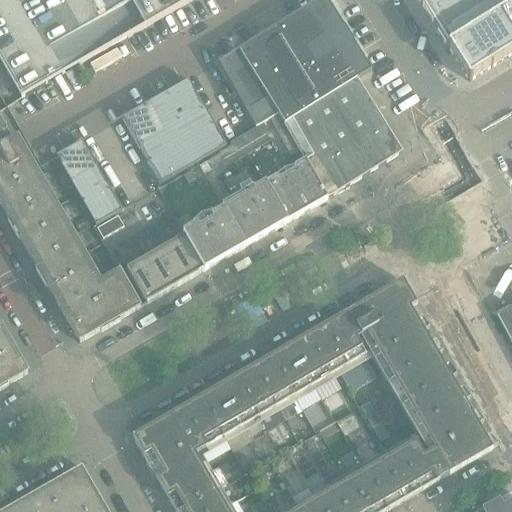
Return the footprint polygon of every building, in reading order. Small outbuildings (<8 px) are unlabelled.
[(194,0),(0,0),(0,63),(21,99),(78,66),(79,67),(194,0)] [(511,0),(416,0),(420,5),(419,5),(421,7),(433,25),(432,25),(433,28),(434,27),(448,49),(447,49),(448,51),(449,51),(467,80),(466,80),(468,82),(469,83),(469,82),(470,83),(472,81),(471,81),(490,69),(490,70),(492,69),(492,68),(511,56),(511,57),(511,56),(511,0)] [(354,77),(342,58),(356,50),(326,3),(313,11),(310,7),(239,51),(277,117),(280,122),(282,126),(356,81),(354,77)] [(277,117),(239,51),(234,54),(219,64),(217,65),(255,130),(256,129),(263,125),(270,121),(277,117)] [(205,110),(188,81),(179,87),(168,94),(184,122),(205,110)] [(341,193),(402,154),(399,149),(389,134),(356,81),(282,126),(298,153),(304,163),(327,201),(328,200),(341,193)] [(184,122),(168,94),(161,97),(148,105),(165,133),(174,128),(184,122)] [(165,133),(148,105),(122,120),(138,148),(165,133)] [(183,143),(214,126),(205,110),(184,122),(174,128),(183,143)] [(270,121),(273,126),(280,122),(277,117),(270,121)] [(282,126),(280,122),(273,126),(276,132),(283,128),(282,126)] [(269,135),(263,125),(256,129),(262,139),(269,135)] [(224,148),(226,147),(214,126),(183,143),(195,165),(217,152),(224,148)] [(147,164),(183,143),(174,128),(165,133),(138,148),(147,164)] [(286,133),(283,128),(276,132),(279,137),(286,133)] [(262,139),(256,129),(255,130),(250,133),(255,143),(262,139)] [(29,161),(17,141),(7,146),(0,133),(0,206),(79,345),(100,333),(96,326),(103,322),(115,316),(119,322),(140,310),(120,274),(101,285),(95,274),(90,278),(24,163),(29,161)] [(255,143),(250,133),(243,137),(249,146),(255,143)] [(289,138),(286,133),(279,137),(282,142),(289,138)] [(249,146),(243,137),(237,141),(242,150),(249,146)] [(292,143),(289,138),(282,142),(285,147),(292,143)] [(242,150),(237,141),(230,145),(235,154),(242,150)] [(98,171),(81,143),(81,144),(55,159),(71,187),(98,171)] [(195,165),(183,143),(147,164),(160,186),(195,165)] [(295,148),(292,143),(285,147),(288,152),(295,148)] [(235,154),(230,145),(226,147),(224,148),(229,158),(235,154)] [(229,158),(224,148),(217,152),(219,156),(222,162),(223,161),(229,158)] [(298,153),(295,148),(288,152),(291,158),(298,153)] [(222,162),(219,156),(212,160),(217,168),(222,165),(223,161),(222,162)] [(217,168),(212,160),(204,164),(209,173),(217,168)] [(327,201),(304,163),(294,169),(294,170),(293,174),(279,182),(275,180),(266,185),(289,224),(327,201)] [(82,206),(109,191),(98,171),(71,187),(77,197),(82,206)] [(289,224),(266,185),(255,191),(253,187),(243,193),(246,199),(232,206),(254,244),(289,224)] [(121,212),(109,191),(82,206),(94,226),(95,228),(96,227),(103,223),(110,219),(117,215),(121,212)] [(204,273),(247,248),(254,244),(232,206),(211,219),(213,223),(199,231),(196,227),(182,235),(184,238),(204,273)] [(117,215),(110,219),(116,229),(123,225),(117,215)] [(110,219),(103,223),(109,233),(116,229),(110,219)] [(103,223),(96,227),(102,237),(109,233),(103,223)] [(184,238),(165,249),(185,284),(204,273),(184,238)] [(165,249),(146,260),(166,294),(185,284),(165,249)] [(146,260),(127,271),(147,305),(166,294),(146,260)] [(337,392),(330,379),(366,358),(356,342),(367,336),(434,452),(449,477),(492,452),(410,310),(416,307),(402,282),(217,390),(241,431),(260,420),(267,434),(302,413),(294,400),(313,389),(320,401),(337,392)] [(511,307),(496,317),(511,347),(511,307)] [(0,390),(27,375),(0,327),(0,390)] [(226,511),(207,478),(195,457),(241,431),(217,390),(136,437),(136,438),(135,443),(134,443),(174,511),(226,511)] [(388,511),(438,483),(449,477),(434,452),(424,458),(416,444),(298,511),(388,511)] [(70,511),(79,478),(81,470),(7,511),(70,511)] [(105,511),(86,478),(81,470),(79,478),(70,511),(105,511)] [(511,511),(511,498),(510,498),(486,511),(511,511)]
